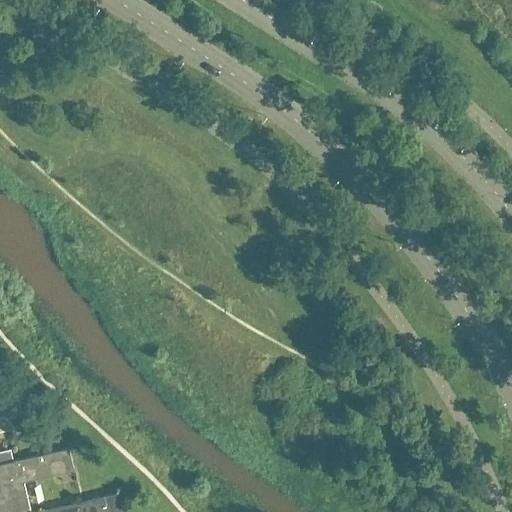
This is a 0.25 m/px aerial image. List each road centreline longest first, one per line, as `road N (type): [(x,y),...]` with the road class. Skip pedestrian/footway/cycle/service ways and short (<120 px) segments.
road 1 (primary): [(114,0),(325,144),(429,261),(511,391)]
road 2 (primary): [(511,216),(403,106),(241,0)]
